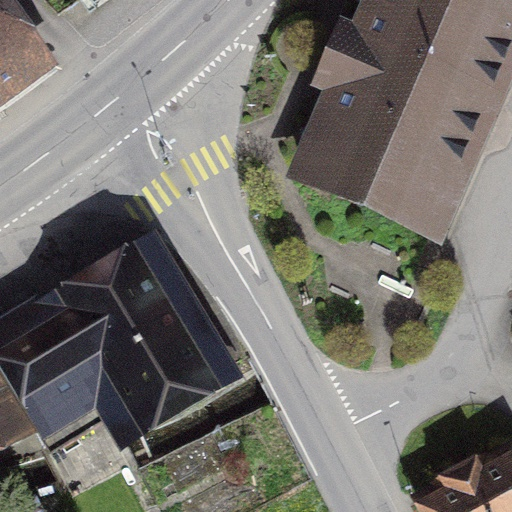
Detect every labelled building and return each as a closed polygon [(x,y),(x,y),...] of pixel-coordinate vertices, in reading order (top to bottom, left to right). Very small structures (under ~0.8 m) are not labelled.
[(476,100),(488,105),(511,49),(511,0),(380,0),(362,43),(349,37),(328,87),(341,93),(305,175),(434,231),(484,115),(472,109),(476,100)] [(0,90),(29,69),(0,28),(0,90)] [(149,268),(52,325),(42,308),(0,334),(0,367),(50,453),(120,411),(127,421),(211,370),(149,268)] [(0,434),(14,427),(0,405),(0,434)] [(511,511),(511,457),(419,508),(420,511),(511,511)]
